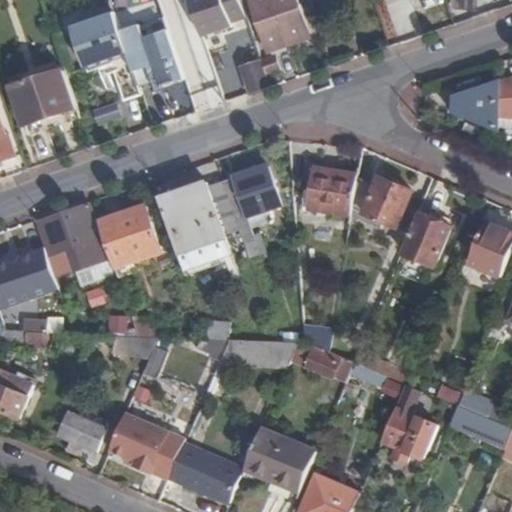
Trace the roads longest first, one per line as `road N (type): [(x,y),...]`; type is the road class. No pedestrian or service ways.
road 1 (residential): [(0,203),(346,87)]
road 2 (residential): [(511,182),(378,126),(346,87)]
road 3 (residential): [(346,87),(511,32)]
road 4 (residential): [(0,451),(138,511)]
